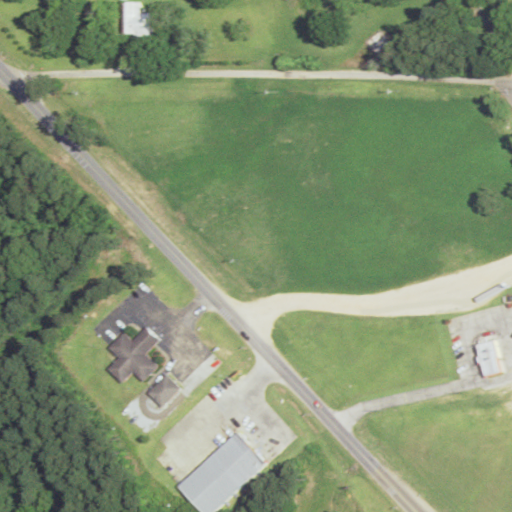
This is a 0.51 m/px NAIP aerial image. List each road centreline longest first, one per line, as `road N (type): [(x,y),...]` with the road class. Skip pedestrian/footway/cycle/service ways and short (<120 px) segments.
road 1 (primary): [(418,511),(0,68)]
road 2 (residential): [(14,83),(63,72),(511,81)]
